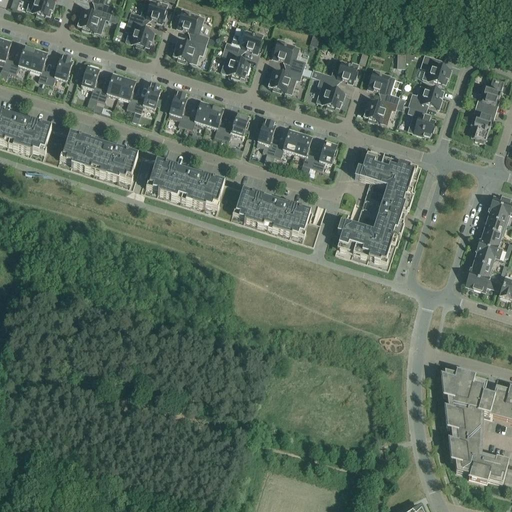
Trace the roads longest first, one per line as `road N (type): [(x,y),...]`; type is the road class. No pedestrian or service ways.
road 1 (residential): [(0,91),(337,197),(351,134)]
road 2 (track): [(200,511),(217,460),(208,437),(37,382),(0,397)]
road 3 (residential): [(417,350),(419,433),(442,508)]
road 4 (residential): [(511,76),(485,66),(465,75),(442,160)]
road 5 (residential): [(446,298),(485,173)]
road 6 (residential): [(442,160),(409,283)]
